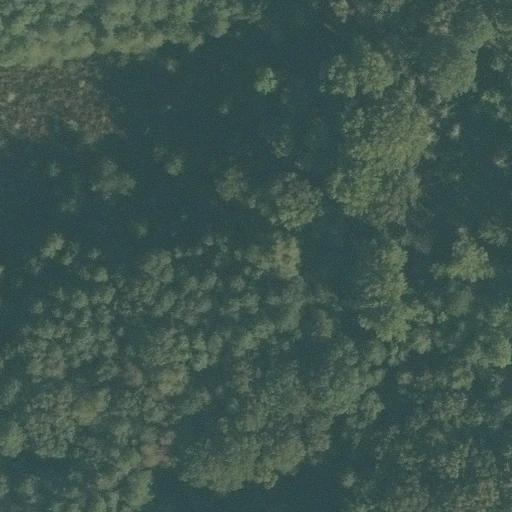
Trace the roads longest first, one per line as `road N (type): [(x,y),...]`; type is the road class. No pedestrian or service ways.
road 1 (track): [(346,511),(354,287),(326,0)]
road 2 (track): [(332,57),(502,0)]
